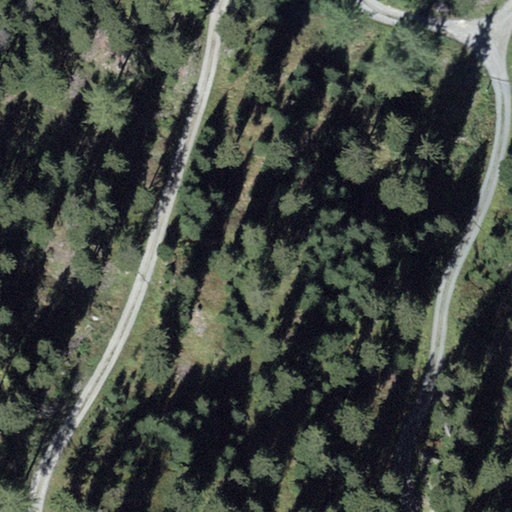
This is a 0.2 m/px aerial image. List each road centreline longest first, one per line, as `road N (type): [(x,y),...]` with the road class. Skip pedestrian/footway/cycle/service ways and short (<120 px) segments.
road 1 (track): [(36,511),(49,460),(100,377),(139,289),(225,0)]
road 2 (track): [(492,43),(503,112),(498,152),(453,270),(429,397),(404,445),(405,490),(415,511)]
road 3 (track): [(372,0),(391,16),(492,43)]
